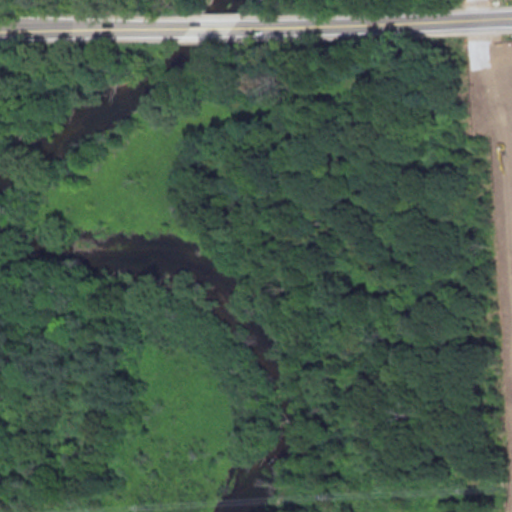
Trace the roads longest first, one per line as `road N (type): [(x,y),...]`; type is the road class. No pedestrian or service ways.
road 1 (tertiary): [(239,27),(511,17)]
road 2 (tertiary): [(0,31),(180,28)]
